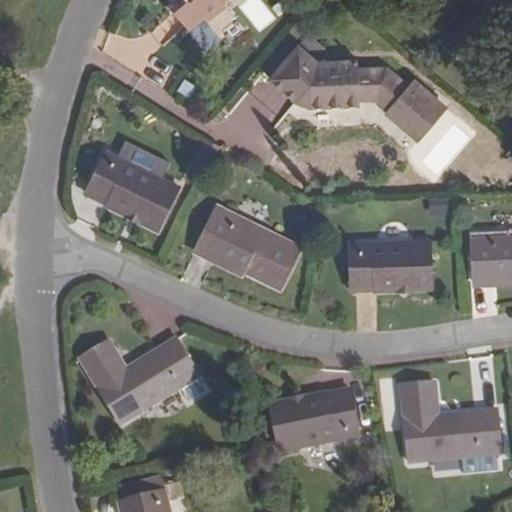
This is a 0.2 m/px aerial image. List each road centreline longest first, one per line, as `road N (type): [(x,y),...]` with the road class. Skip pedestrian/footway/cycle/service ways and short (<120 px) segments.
road 1 (residential): [(34,256),(105,265),(286,336),(363,345),(511,330)]
road 2 (residential): [(34,256),(36,183),(55,101),(96,0)]
road 3 (residential): [(65,511),(34,256)]
